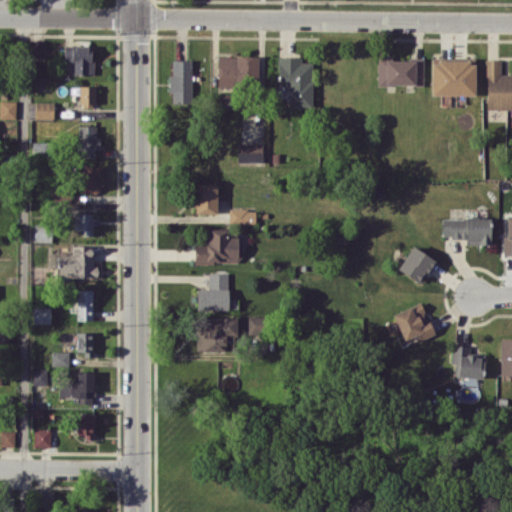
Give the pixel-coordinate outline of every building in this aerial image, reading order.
[(44,40),(29,40),(29,56),(44,56),(44,40)] [(93,45),(64,44),(64,60),(74,61),(73,74),(92,74),(93,45)] [(257,55),(217,56),(218,87),(258,86),(257,55)] [(288,106),(312,106),(312,62),(301,62),(301,57),(278,56),(278,85),(288,85),(288,106)] [(423,85),(423,58),(378,57),(377,84),(423,85)] [(191,60),(170,59),(170,93),(172,93),(172,102),(191,103),(191,60)] [(511,73),(500,74),(500,59),(485,59),(485,109),(511,108),(511,73)] [(474,95),(474,61),(431,60),(431,94),(474,95)] [(95,85),(79,85),(79,105),(95,105),(95,85)] [(0,117),(15,118),(16,100),(0,99),(0,117)] [(53,118),(53,101),(35,101),(35,118),(53,118)] [(99,149),(100,137),(95,137),(96,125),(78,125),(77,157),(94,157),(95,149),(99,149)] [(237,161),(262,161),(262,144),(237,143),(237,161)] [(80,167),(79,192),(101,192),(101,167),(80,167)] [(216,183),(194,183),(195,213),(217,213),(216,183)] [(255,209),(229,209),(229,223),(255,223),(255,209)] [(74,230),(83,230),(83,235),(92,235),(92,213),(73,213),(74,230)] [(511,214),(507,215),(506,235),(503,235),(502,254),(511,254),(511,214)] [(442,217),(442,237),(465,237),(465,244),(490,244),(490,217),(442,217)] [(34,241),(51,242),(51,224),(34,223),(34,241)] [(194,263),(240,262),(240,228),(207,229),(207,243),(194,244),(194,263)] [(57,255),(58,278),(98,277),(98,265),(92,265),(92,245),(72,245),(72,255),(57,255)] [(397,270),(422,283),(435,258),(410,245),(397,270)] [(196,308),(235,308),(235,299),(227,299),(227,273),(208,273),(207,288),(196,288),(196,308)] [(92,289),(77,289),(76,319),(92,320),(92,289)] [(392,313),(403,341),(416,336),(418,340),(433,334),(421,301),(392,313)] [(32,322),(50,323),(51,307),(33,306),(32,322)] [(247,330),(262,331),(262,316),(248,315),(247,330)] [(236,317),(222,317),(222,322),(195,322),(196,351),(225,350),(225,334),(236,334),(236,317)] [(92,331),(75,331),(76,351),(83,351),(84,357),(93,356),(92,331)] [(499,375),(511,374),(511,339),(500,339),(499,375)] [(470,345),(453,345),(452,376),(482,377),(483,354),(469,353),(470,345)] [(69,366),(68,351),(51,351),(51,366),(69,366)] [(47,384),(47,368),(32,368),(32,384),(47,384)] [(93,371),(76,371),(76,381),(58,381),(58,397),(76,397),(76,403),(93,403),(93,371)] [(93,414),(76,414),(76,434),(84,434),(84,439),(93,439),(93,414)] [(33,446),(50,446),(51,428),(34,428),(33,446)] [(0,445),(14,446),(15,430),(0,429),(0,445)] [(54,490),(37,490),(37,506),(54,506),(54,490)]
